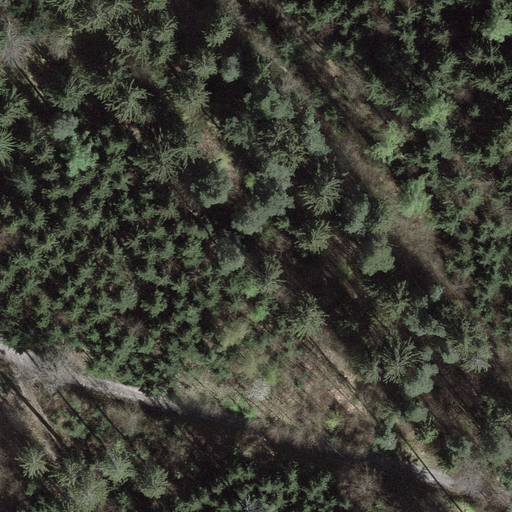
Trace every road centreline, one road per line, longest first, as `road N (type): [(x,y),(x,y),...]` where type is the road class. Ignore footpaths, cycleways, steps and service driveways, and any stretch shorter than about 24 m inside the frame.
road 1 (track): [(0,339),(51,370),(511,492)]
road 2 (track): [(0,345),(97,511)]
